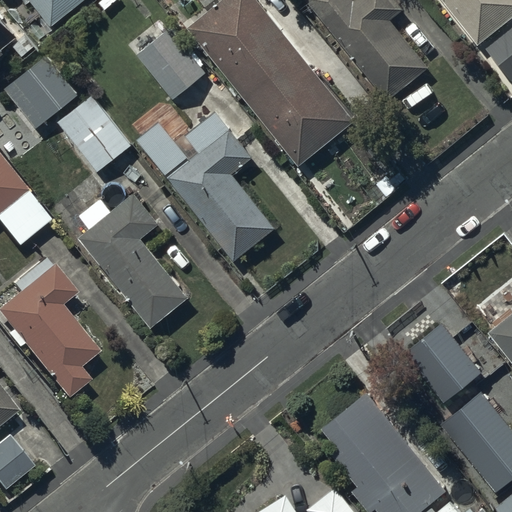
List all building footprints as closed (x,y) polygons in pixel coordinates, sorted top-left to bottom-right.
[(34,0),(50,20),(76,0),(34,0)] [(259,0),(226,0),(191,28),(299,166),(355,123),(259,0)] [(351,0),(306,0),(386,102),(429,69),(391,20),(404,10),(396,0),(353,0),(352,1),(351,0)] [(511,0),(441,0),(477,46),(511,17),(511,0)] [(0,45),(18,31),(0,8),(0,45)] [(511,82),(511,29),(482,54),(508,85),(511,82)] [(206,74),(170,30),(137,56),(173,101),(206,74)] [(78,95),(48,56),(5,90),(35,129),(78,95)] [(58,123),(96,173),(132,145),(94,95),(58,123)] [(158,122),(136,140),(233,263),(274,230),(230,174),(251,157),(215,111),(184,136),(198,153),(189,160),(158,122)] [(59,173),(60,174),(60,175),(61,175),(62,176),(63,177),(64,177),(65,177),(66,177),(67,178),(68,178),(69,178),(70,178),(71,177),(72,177),(73,177),(74,176),(75,176),(76,175),(77,174),(77,173),(78,173),(79,172),(79,171),(79,170),(80,169),(80,168),(80,167),(80,166),(80,165),(80,164),(80,163),(79,162),(79,161),(79,160),(78,159),(77,158),(77,157),(76,157),(75,156),(74,155),(73,155),(72,154),(71,154),(70,154),(69,154),(68,154),(67,154),(66,154),(65,154),(64,154),(63,155),(62,155),(61,156),(60,157),(59,158),(58,159),(58,160),(57,160),(57,161),(57,162),(56,163),(56,164),(56,166),(56,167),(56,168),(57,169),(57,170),(57,171),(58,172),(59,173)] [(0,226),(17,247),(50,220),(0,156),(0,226)] [(89,230),(78,239),(151,329),(189,299),(141,239),(159,225),(134,194),(110,213),(100,199),(78,216),(89,230)] [(97,351),(59,306),(75,293),(44,257),(12,284),(18,292),(0,307),(0,318),(10,330),(6,334),(18,348),(21,346),(65,399),(88,380),(78,368),(97,351)] [(511,313),(488,333),(511,362),(511,313)] [(0,424),(16,411),(0,390),(0,424)] [(421,511),(446,492),(365,395),(323,430),(337,447),(330,453),(358,487),(352,492),(368,511),(421,511)] [(31,467),(7,437),(0,442),(0,487),(2,490),(31,467)] [(504,479),(497,462),(473,472),(480,489),(504,479)] [(354,511),(335,487),(306,510),(307,511),(354,511)] [(511,511),(511,494),(496,508),(499,511),(511,511)] [(296,511),(286,495),(258,511),(296,511)]
